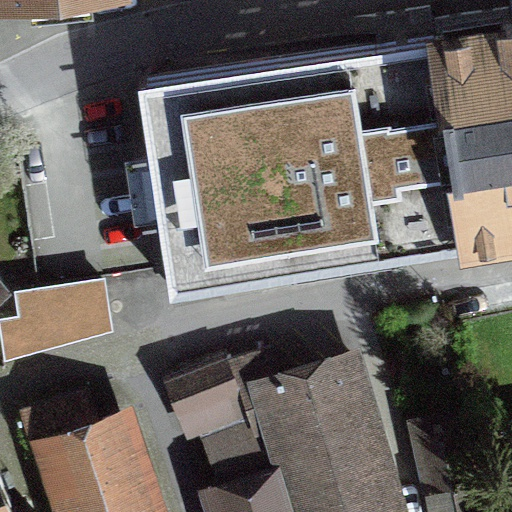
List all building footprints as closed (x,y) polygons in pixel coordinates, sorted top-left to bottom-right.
[(427,22),(460,242),(511,234),(511,0),(452,0),(425,4),(427,22)] [(460,242),(427,22),(130,66),(160,270),(163,286),(460,242)] [(6,345),(118,331),(111,269),(18,280),(22,308),(2,311),(6,345)] [(394,511),(350,353),(242,385),(249,407),(255,420),(271,414),(301,511),(394,511)] [(230,356),(173,373),(184,407),(195,403),(202,424),(249,407),(242,385),(230,356)] [(141,511),(95,387),(21,410),(56,511),(141,511)] [(249,407),(202,424),(226,485),(219,490),(223,511),(287,511),(255,420),(249,407)] [(464,411),(414,422),(435,511),(485,511),(481,492),(464,411)] [(15,511),(0,477),(0,511),(15,511)] [(511,511),(511,486),(481,492),(485,511),(511,511)]
